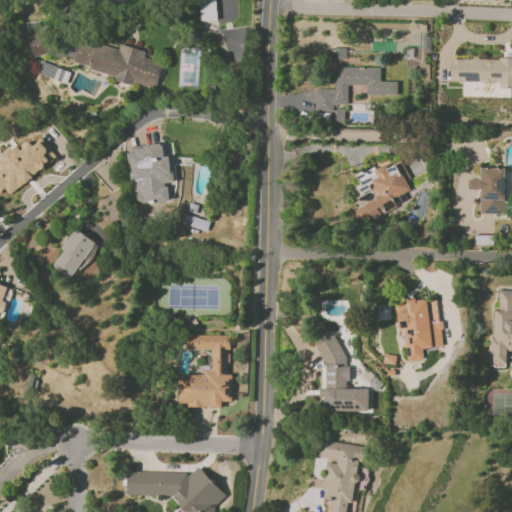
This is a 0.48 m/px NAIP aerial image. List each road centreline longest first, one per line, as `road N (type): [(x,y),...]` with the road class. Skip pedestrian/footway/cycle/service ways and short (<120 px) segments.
road 1 (residential): [(271,0),(263,446),(253,511)]
road 2 (residential): [(75,444),(263,446)]
